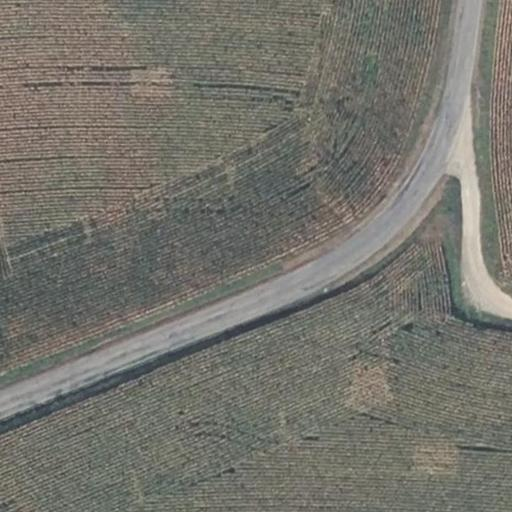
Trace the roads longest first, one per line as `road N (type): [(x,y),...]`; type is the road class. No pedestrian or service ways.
road 1 (tertiary): [(467,0),(449,113),(407,199),(361,247),(295,286),(0,406)]
road 2 (track): [(449,113),(478,288),(511,304)]
